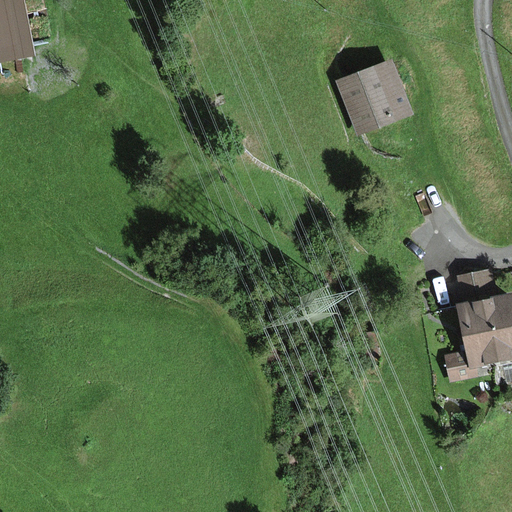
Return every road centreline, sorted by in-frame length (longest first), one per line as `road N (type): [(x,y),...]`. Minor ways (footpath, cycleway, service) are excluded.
road 1 (unclassified): [(483,0),(482,34),(511,144)]
road 2 (unclassified): [(511,255),(478,257),(442,236),(419,172)]
